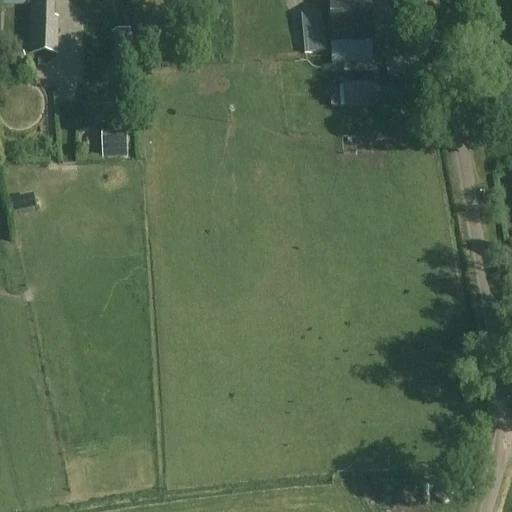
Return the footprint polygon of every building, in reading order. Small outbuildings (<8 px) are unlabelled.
[(54,0),(31,0),(30,56),(58,56),(59,20),(54,20),(54,0)] [(372,64),(370,0),(329,0),(332,65),(372,64)] [(324,53),(321,14),(302,16),(305,54),(324,53)] [(374,106),(373,73),(344,74),(345,90),(332,90),(332,107),(374,106)] [(107,139),(108,159),(130,157),(129,138),(107,139)]
